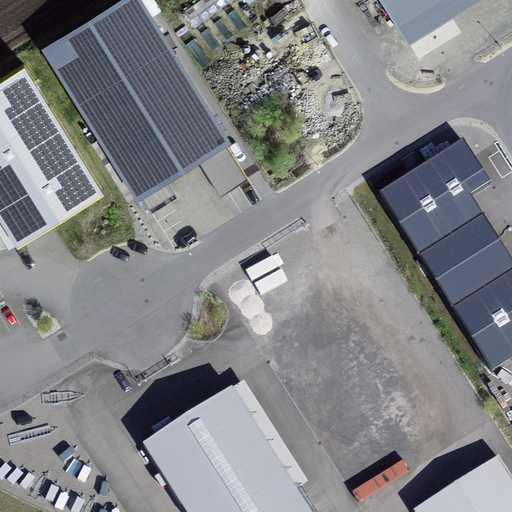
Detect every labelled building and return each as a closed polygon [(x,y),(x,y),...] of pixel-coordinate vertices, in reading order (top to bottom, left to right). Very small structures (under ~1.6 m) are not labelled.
[(223,140),(136,0),(125,0),(48,48),(139,193),(223,140)] [(381,0),(396,23),(432,0),(381,0)] [(23,64),(0,78),(0,215),(18,244),(103,191),(23,64)] [(463,142),(379,196),(491,373),(511,359),(511,262),(497,239),(470,197),(490,184),(475,160),(463,142)] [(308,511),(231,391),(143,447),(184,511),(308,511)] [(511,511),(511,479),(498,458),(414,511),(511,511)]
